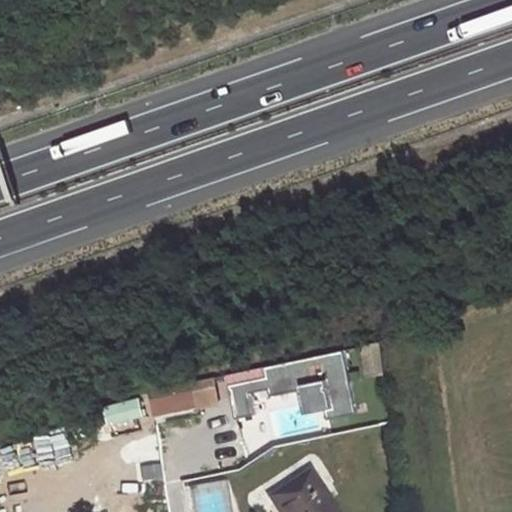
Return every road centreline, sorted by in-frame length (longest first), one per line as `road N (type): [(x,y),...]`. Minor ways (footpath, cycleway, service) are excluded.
road 1 (motorway): [(511,4),(0,183)]
road 2 (motorway): [(0,237),(511,58)]
